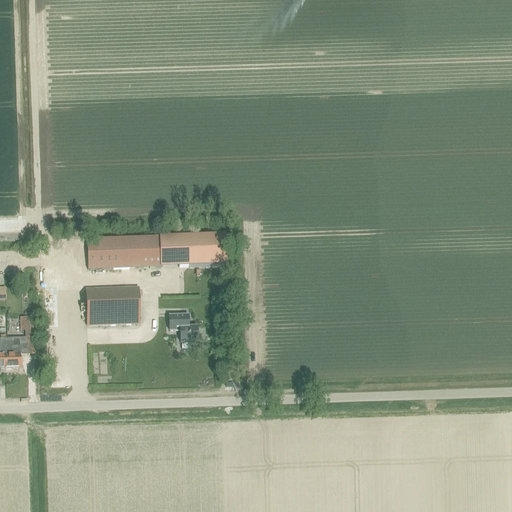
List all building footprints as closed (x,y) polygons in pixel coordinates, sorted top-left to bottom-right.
[(228,236),(162,238),(163,269),(229,267),(228,236)] [(86,241),(87,271),(163,269),(162,238),(86,241)] [(61,304),(62,280),(51,279),(50,303),(61,304)] [(86,327),(139,325),(138,289),(85,291),(86,327)] [(197,343),(196,328),(188,328),(188,317),(168,317),(169,332),(179,332),(179,343),(197,343)] [(4,369),(21,369),(21,356),(34,356),(34,339),(7,339),(7,345),(0,345),(0,350),(4,350),(4,369)]
